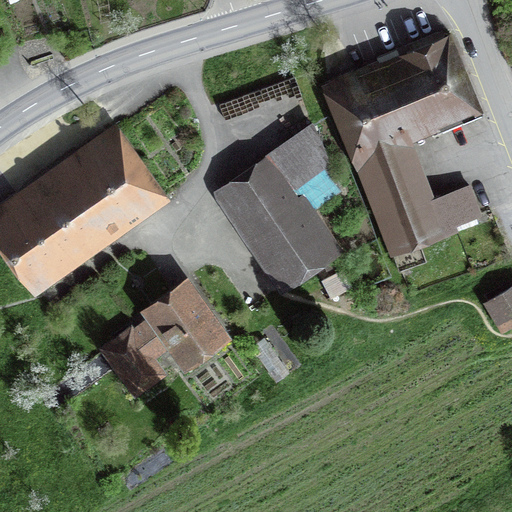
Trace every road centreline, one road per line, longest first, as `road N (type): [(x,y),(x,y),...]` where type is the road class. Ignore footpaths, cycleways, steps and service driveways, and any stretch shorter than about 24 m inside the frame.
road 1 (secondary): [(321,0),(115,64),(0,127)]
road 2 (track): [(178,42),(210,142),(193,207),(248,290)]
road 3 (track): [(193,207),(57,293)]
road 4 (unclassified): [(511,141),(457,0)]
